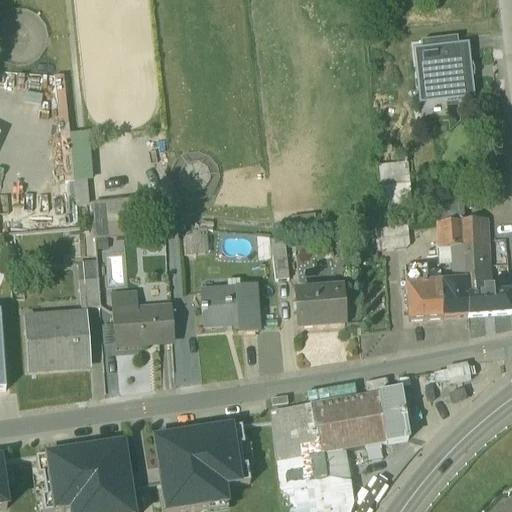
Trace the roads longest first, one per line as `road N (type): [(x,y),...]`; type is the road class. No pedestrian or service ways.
road 1 (residential): [(0,428),(511,351)]
road 2 (secondary): [(397,511),(449,447),(511,396)]
